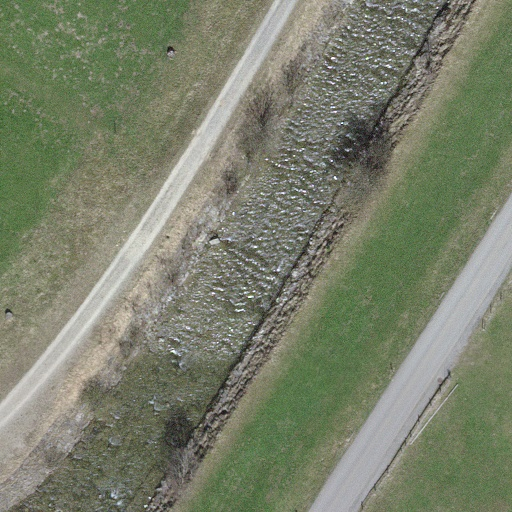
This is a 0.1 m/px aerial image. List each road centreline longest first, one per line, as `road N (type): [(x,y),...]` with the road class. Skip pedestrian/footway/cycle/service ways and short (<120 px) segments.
road 1 (track): [(290,0),(99,332),(0,426)]
road 2 (unclassified): [(332,511),(511,231)]
